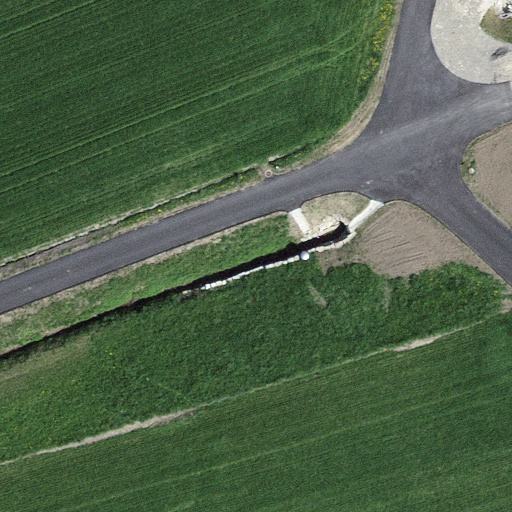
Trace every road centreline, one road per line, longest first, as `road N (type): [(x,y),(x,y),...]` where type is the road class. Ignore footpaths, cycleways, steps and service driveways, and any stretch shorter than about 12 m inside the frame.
road 1 (residential): [(401,152),(0,302)]
road 2 (residential): [(401,152),(430,0)]
road 3 (unclassified): [(401,152),(511,259)]
